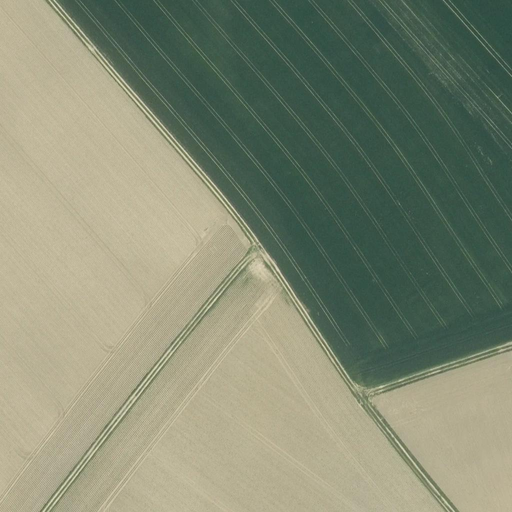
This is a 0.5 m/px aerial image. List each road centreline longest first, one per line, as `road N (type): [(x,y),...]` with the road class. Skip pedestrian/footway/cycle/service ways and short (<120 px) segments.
road 1 (track): [(360,393),(216,189),(47,0)]
road 2 (track): [(257,245),(43,511)]
road 3 (track): [(511,346),(360,393)]
road 4 (track): [(446,511),(360,393)]
